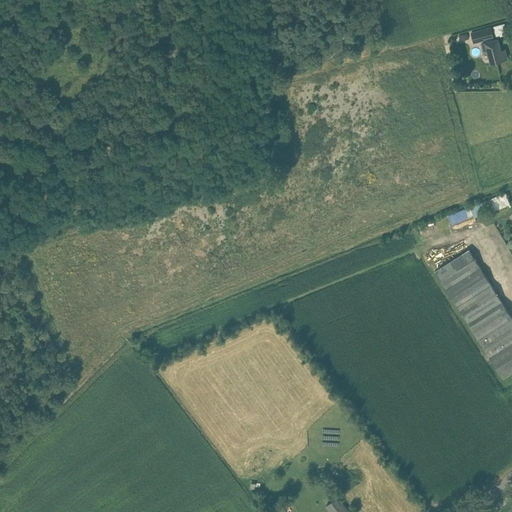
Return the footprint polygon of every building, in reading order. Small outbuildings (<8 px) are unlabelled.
[(471,32),(474,42),(481,40),(484,53),(487,52),(490,62),(507,58),(505,49),(501,50),(498,38),(494,39),(491,27),(471,32)] [(505,193),(488,198),(491,210),(509,205),(505,193)] [(447,214),(452,228),(458,226),(457,222),(482,213),(478,203),(447,214)] [(435,271),(502,377),(511,371),(511,317),(469,250),(435,271)] [(350,511),(338,497),(326,506),(331,511),(350,511)] [(283,506),(287,511),(297,511),(290,501),(283,506)]
